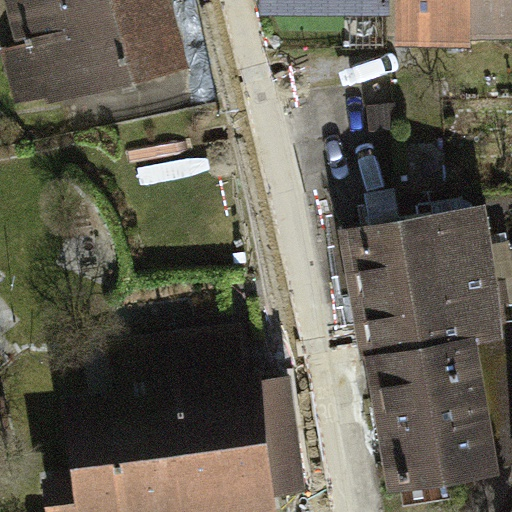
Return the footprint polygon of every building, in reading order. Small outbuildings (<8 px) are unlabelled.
[(128,76),(188,64),(169,0),(5,0),(18,44),(0,48),(16,103),(46,95),(47,101),(128,76)] [(259,0),(259,17),(392,18),(392,44),(471,45),(472,39),(471,0),(259,0)] [(511,38),(511,0),(471,0),(472,39),(511,38)] [(363,352),(475,333),(476,341),(504,338),(486,201),(397,215),(338,226),(359,357),(363,356),(363,352)] [(244,319),(109,338),(116,385),(68,391),(77,455),(79,468),(48,473),(52,511),(175,511),(189,510),(189,511),(282,511),(281,491),(309,485),(295,372),(267,374),(266,365),(252,366),(244,319)] [(363,352),(387,489),(439,479),(500,470),(476,341),(475,333),(363,352)]
